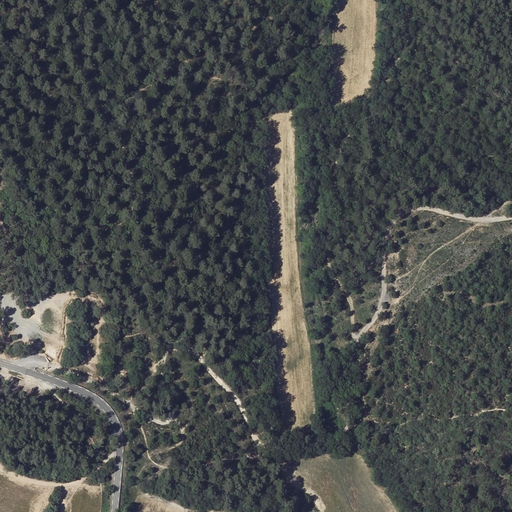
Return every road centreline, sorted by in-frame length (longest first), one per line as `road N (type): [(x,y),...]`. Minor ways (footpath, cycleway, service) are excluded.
road 1 (track): [(511,217),(485,221),(423,207),(388,227),(383,288),(349,360),(349,424),(318,439),(254,446),(234,396),(182,340),(169,343),(160,365),(172,410),(164,421),(48,365),(15,366)]
road 2 (tertiary): [(124,432),(101,397),(0,362)]
